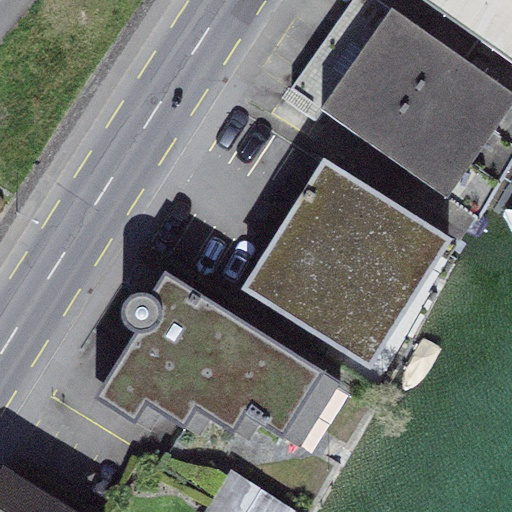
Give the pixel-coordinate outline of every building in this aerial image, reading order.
[(511,95),(511,93),(376,0),(372,0),(309,92),(448,188),(511,95)] [(511,0),(440,0),(511,49),(511,0)] [(443,238),(326,169),(255,288),(372,357),(443,238)] [(146,325),(102,390),(134,410),(146,392),(182,416),(195,398),(235,424),(249,403),(281,425),(317,372),(168,274),(138,320),(146,325)] [(238,472),(212,511),(292,511),(295,508),(238,472)] [(65,511),(6,477),(0,486),(0,511),(65,511)]
